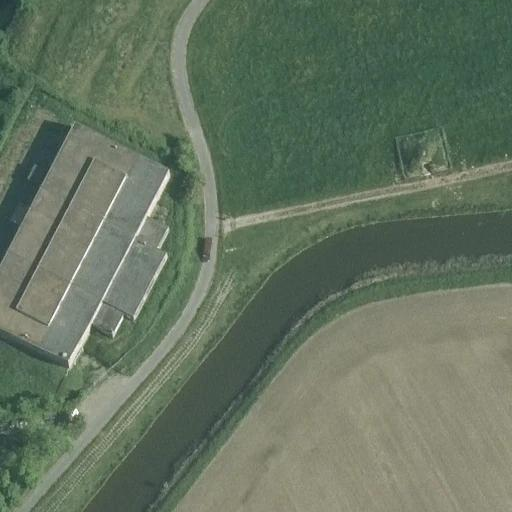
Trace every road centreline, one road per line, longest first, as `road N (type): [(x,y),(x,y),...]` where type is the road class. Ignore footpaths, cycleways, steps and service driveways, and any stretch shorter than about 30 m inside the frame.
road 1 (unclassified): [(16,511),(204,286),(207,185)]
road 2 (track): [(511,162),(210,227)]
